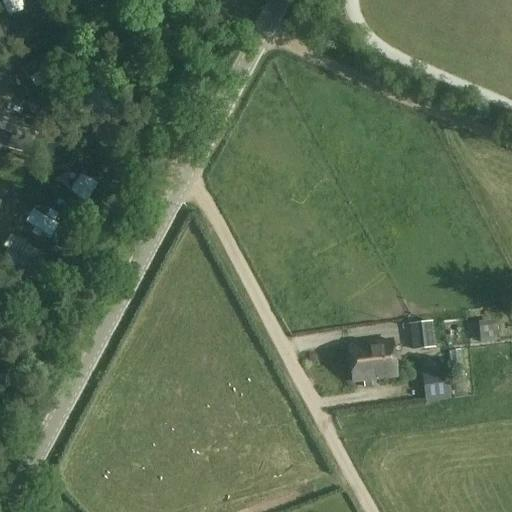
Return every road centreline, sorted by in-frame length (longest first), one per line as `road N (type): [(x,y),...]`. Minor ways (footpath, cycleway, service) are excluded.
road 1 (tertiary): [(8,511),(279,0)]
road 2 (track): [(371,511),(100,0)]
road 3 (track): [(511,142),(261,33)]
